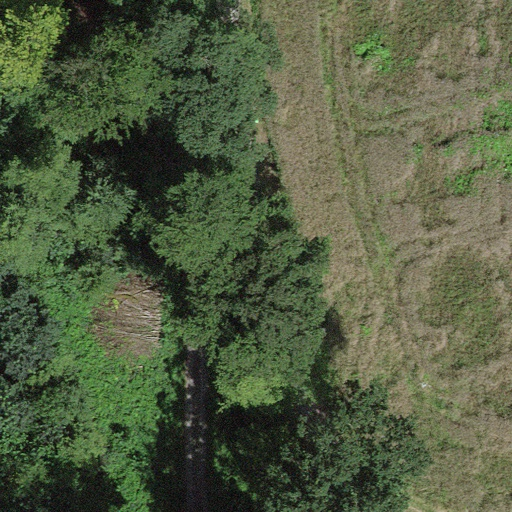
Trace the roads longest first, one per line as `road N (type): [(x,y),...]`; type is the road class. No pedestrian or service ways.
road 1 (track): [(230,166),(187,188),(168,343),(175,511)]
road 2 (track): [(334,511),(277,399),(230,166)]
road 3 (track): [(187,188),(114,31),(80,0)]
road 4 (track): [(224,0),(230,166)]
